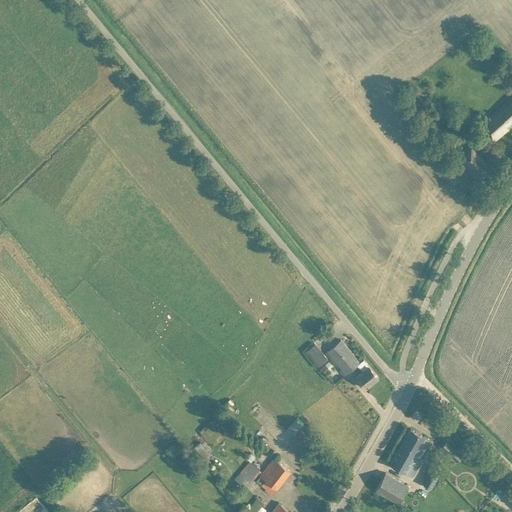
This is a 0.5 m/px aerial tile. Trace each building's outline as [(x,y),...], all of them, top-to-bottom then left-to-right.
[(509,86),(509,85),(511,87),(511,85),(511,75),(505,68),(499,74),(509,86)] [(484,126),(489,131),(495,139),(511,124),(511,96),(488,117),(491,120),(484,126)] [(454,161),(473,176),(480,183),(492,168),(467,147),(454,161)] [(341,339),(333,346),(327,351),(346,374),(357,365),(363,371),(356,376),(365,388),(378,377),(364,359),(360,362),(341,339)] [(315,343),(305,351),(318,367),(328,359),(315,343)] [(326,373),(330,370),(326,364),(321,368),(326,373)] [(436,415),(425,425),(443,443),(454,432),(436,415)] [(222,445),(226,432),(209,427),(205,440),(222,445)] [(411,428),(401,446),(415,455),(421,445),(428,449),(433,441),(411,428)] [(194,447),(204,459),(211,453),(201,441),(194,447)] [(462,455),(447,441),(441,447),(456,461),(462,455)] [(390,464),(399,469),(412,476),(417,469),(409,464),(415,455),(401,446),(390,464)] [(259,474),(260,475),(257,480),(261,484),(266,488),(264,490),(270,495),(272,493),(273,493),(291,471),(273,457),(259,474)] [(261,468),(251,459),(234,477),(241,483),(247,477),(250,480),(261,468)] [(432,466),(422,482),(431,488),(441,471),(432,466)] [(375,490),(384,495),(398,503),(408,485),(385,472),(375,490)] [(511,511),(511,491),(504,484),(491,497),(505,511),(511,511)] [(257,496),(244,511),(255,511),(264,502),(257,496)] [(291,511),(279,502),(271,511),(291,511)]
